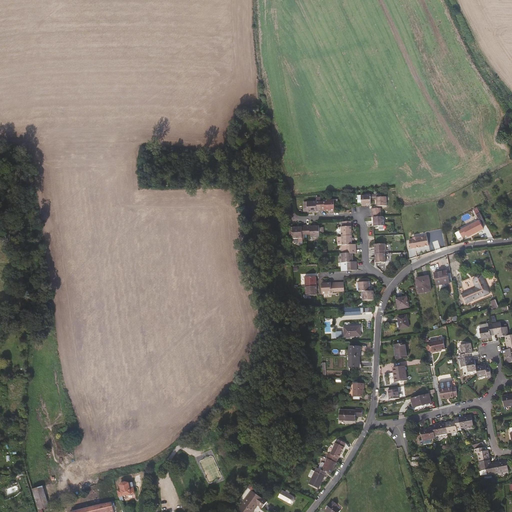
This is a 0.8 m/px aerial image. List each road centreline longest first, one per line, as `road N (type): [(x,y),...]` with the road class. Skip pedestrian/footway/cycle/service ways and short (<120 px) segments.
road 1 (residential): [(369,423),(378,311),(393,283)]
road 2 (residential): [(393,283),(434,257),(511,241)]
road 3 (track): [(448,0),(490,85),(510,107)]
road 4 (residential): [(373,272),(366,268),(363,217),(299,218)]
